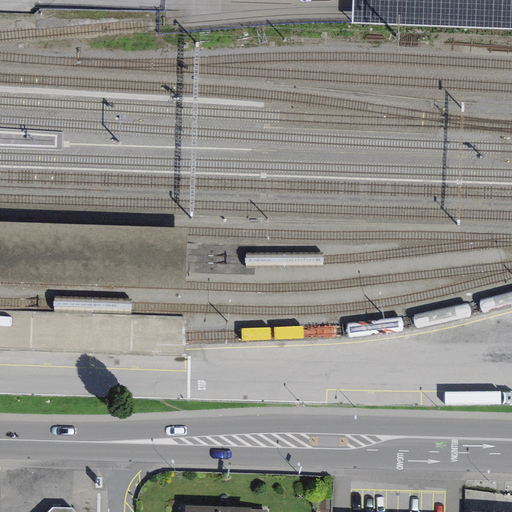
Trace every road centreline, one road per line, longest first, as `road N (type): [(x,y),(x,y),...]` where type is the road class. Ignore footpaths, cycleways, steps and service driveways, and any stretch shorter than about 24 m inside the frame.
road 1 (primary): [(126,443),(511,446)]
road 2 (primary): [(0,441),(126,443)]
